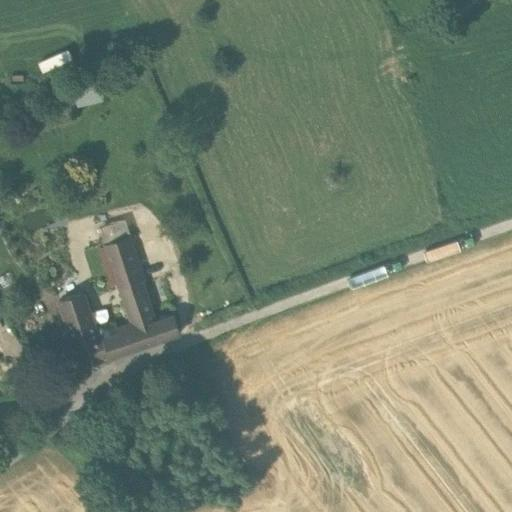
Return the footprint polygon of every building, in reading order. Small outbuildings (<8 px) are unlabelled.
[(78,84),(82,102),(107,97),(103,79),(78,84)] [(131,236),(104,245),(134,329),(154,322),(142,285),(145,284),(131,236)] [(82,298),(65,304),(87,366),(111,357),(105,340),(104,338),(98,340),(82,298)] [(154,322),(134,329),(118,335),(125,352),(180,333),(173,315),(154,322)] [(125,352),(118,335),(105,340),(111,357),(125,352)] [(27,359),(14,368),(31,390),(44,380),(27,359)]
